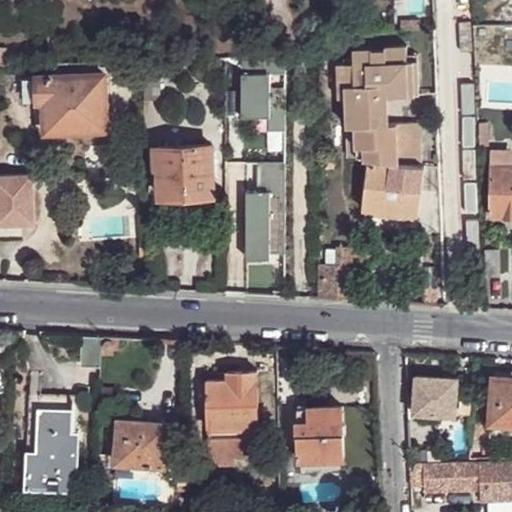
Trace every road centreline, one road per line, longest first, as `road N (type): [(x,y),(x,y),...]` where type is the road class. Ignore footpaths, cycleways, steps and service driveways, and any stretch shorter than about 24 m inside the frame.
road 1 (residential): [(393,326),(131,316),(0,300)]
road 2 (residential): [(393,326),(397,511)]
